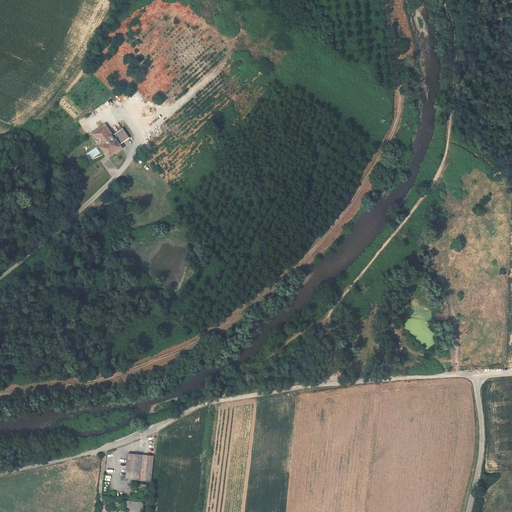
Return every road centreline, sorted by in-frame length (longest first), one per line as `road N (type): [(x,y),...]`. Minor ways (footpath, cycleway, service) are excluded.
road 1 (unclassified): [(0,475),(126,442),(219,400),(381,378),(475,375)]
road 2 (unclassified): [(469,511),(482,444),(475,375)]
